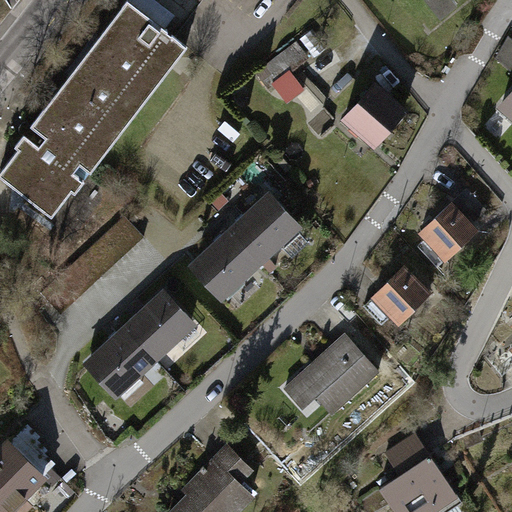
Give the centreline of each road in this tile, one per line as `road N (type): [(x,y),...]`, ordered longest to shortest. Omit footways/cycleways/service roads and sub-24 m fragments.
road 1 (residential): [(108,481),(348,263),(449,124)]
road 2 (residential): [(511,398),(474,407),(459,393),(458,372),(511,262)]
road 3 (unknown): [(42,386),(62,352),(180,241)]
road 4 (residential): [(449,124),(348,0)]
road 5 (residential): [(449,124),(511,16)]
